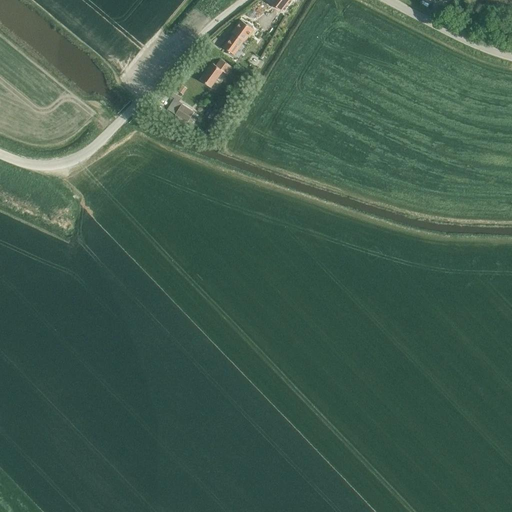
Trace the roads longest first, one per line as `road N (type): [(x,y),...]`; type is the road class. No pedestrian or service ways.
road 1 (unclassified): [(0,154),(45,167),(76,158),(245,0)]
road 2 (unclassified): [(511,58),(387,0)]
